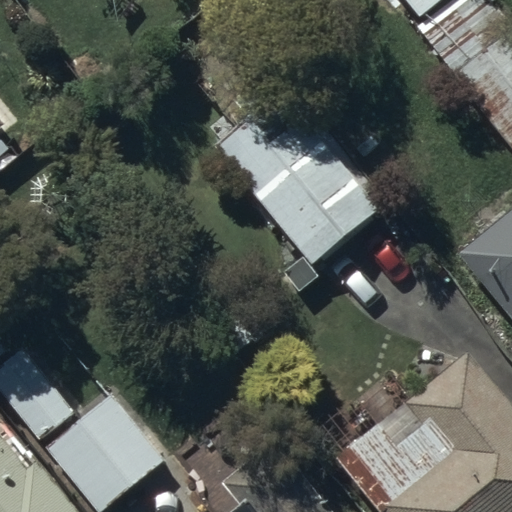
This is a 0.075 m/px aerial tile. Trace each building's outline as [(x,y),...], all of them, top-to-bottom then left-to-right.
[(403,0),(424,24),(418,30),(511,150),(511,30),(486,0),(403,0)] [(293,85),(217,143),(313,268),(387,208),(293,85)] [(0,160),(9,154),(0,142),(0,135),(5,132),(0,125),(0,160)] [(511,214),(460,256),(511,320),(511,214)] [(0,369),(0,390),(42,440),(84,404),(31,343),(0,369)] [(381,427),(338,461),(378,511),(511,511),(511,407),(470,355),(407,405),(425,427),(398,448),(381,427)] [(118,394),(111,400),(48,452),(97,511),(107,511),(171,459),(118,394)] [(0,511),(75,511),(36,463),(30,468),(0,431),(0,511)] [(333,511),(276,446),(227,486),(245,509),(241,511),(333,511)]
